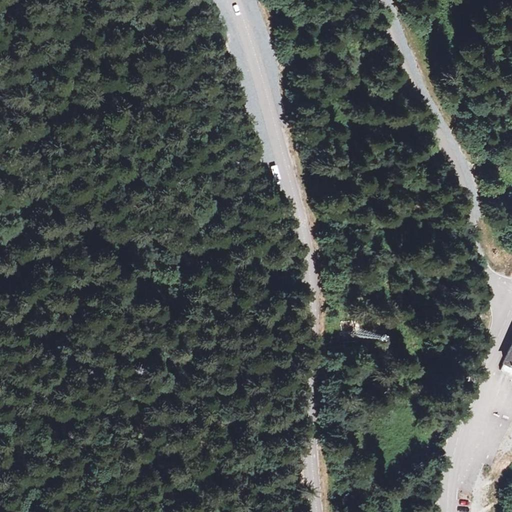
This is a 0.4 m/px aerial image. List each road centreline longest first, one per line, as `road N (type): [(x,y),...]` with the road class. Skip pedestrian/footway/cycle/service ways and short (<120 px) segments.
road 1 (unclassified): [(230,0),(296,229),(311,511)]
road 2 (unclassified): [(511,301),(484,274),(457,173),(404,71),(379,0)]
road 3 (secondary): [(449,511),(463,418),(511,301)]
